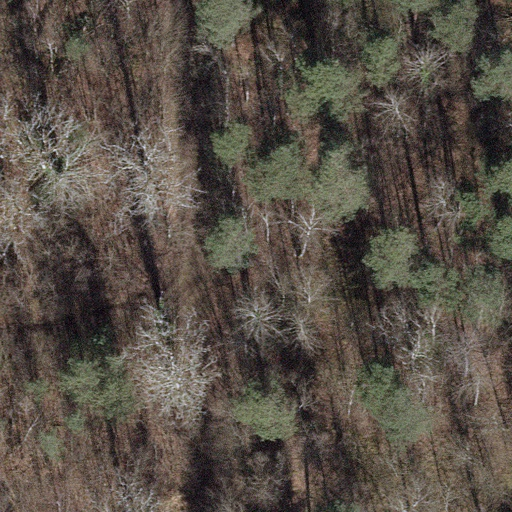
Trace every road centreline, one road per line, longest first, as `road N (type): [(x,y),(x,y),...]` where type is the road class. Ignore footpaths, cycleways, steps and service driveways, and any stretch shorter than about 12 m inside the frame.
road 1 (track): [(227,0),(220,55),(227,279),(221,454),(206,511)]
road 2 (track): [(0,344),(227,279)]
